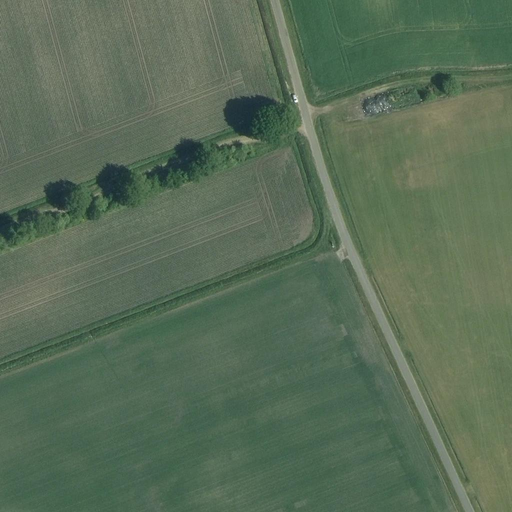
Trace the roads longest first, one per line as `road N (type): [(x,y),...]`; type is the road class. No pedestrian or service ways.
road 1 (unclassified): [(470,511),(337,216),(274,0)]
road 2 (track): [(0,233),(403,81),(511,76)]
